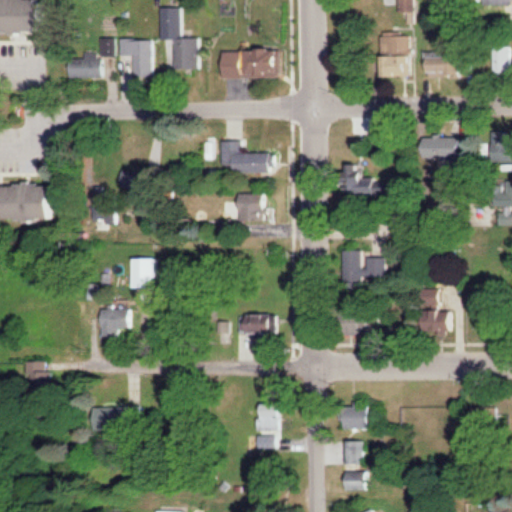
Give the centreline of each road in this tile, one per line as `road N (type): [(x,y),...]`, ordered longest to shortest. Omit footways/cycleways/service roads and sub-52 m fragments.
road 1 (residential): [(318,511),(313,0)]
road 2 (residential): [(511,101),(89,105)]
road 3 (residential): [(511,360),(95,366)]
